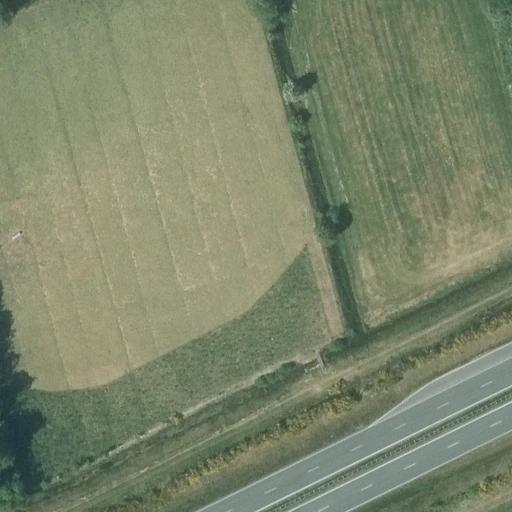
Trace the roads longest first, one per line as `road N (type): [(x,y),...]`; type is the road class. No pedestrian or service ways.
road 1 (trunk): [(511,372),(228,511)]
road 2 (trunk): [(317,511),(511,416)]
